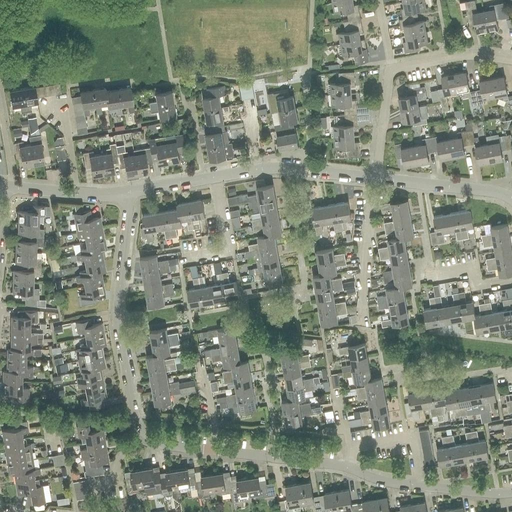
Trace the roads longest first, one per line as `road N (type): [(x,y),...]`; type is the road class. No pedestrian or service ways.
road 1 (residential): [(511,492),(377,481),(332,464),(152,440),(136,419),(118,338),(125,193)]
road 2 (residential): [(375,177),(269,167),(217,176)]
road 3 (residential): [(511,197),(375,177)]
road 4 (residential): [(362,307),(375,177)]
road 5 (residential): [(184,259),(229,252),(217,176)]
road 6 (residential): [(511,60),(467,55),(390,68)]
